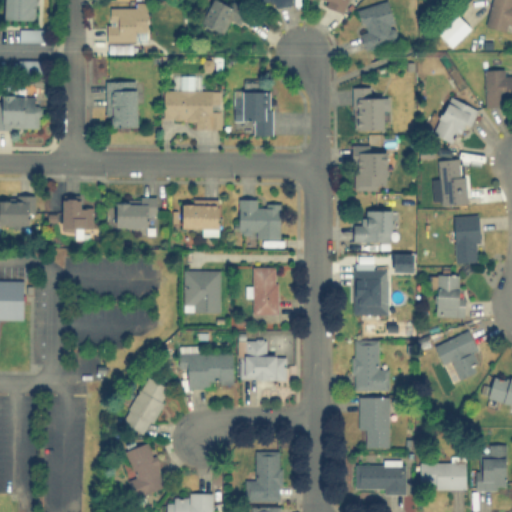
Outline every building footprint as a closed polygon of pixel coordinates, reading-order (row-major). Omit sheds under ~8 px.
[(3,0),(3,17),(34,19),(34,0),(3,0)] [(205,0),(205,27),(224,27),(224,21),(243,21),(243,0),(205,0)] [(325,0),(324,5),(342,10),(344,0),(325,0)] [(364,48),(397,39),(386,0),(382,0),(353,8),(364,48)] [(511,0),(490,0),(485,22),(511,28),(511,0)] [(106,40),(146,40),(146,4),(106,4),(106,40)] [(437,32),(450,45),(468,27),(456,14),(437,32)] [(18,41),(41,41),(41,28),(18,28),(18,41)] [(39,71),(39,59),(17,59),(17,71),(39,71)] [(505,67),(482,68),(483,102),(511,101),(511,73),(506,73),(505,67)] [(219,128),(220,88),(199,88),(199,74),(173,73),(172,87),(162,87),(161,117),(191,117),(191,127),(219,128)] [(135,125),(135,79),(105,79),(105,125),(135,125)] [(232,120),(251,120),(251,133),(270,133),(270,89),(260,89),(260,80),(242,80),(242,89),(232,89),(232,120)] [(380,128),(380,96),(369,96),(369,85),(351,85),(351,128),(380,128)] [(0,128),(40,128),(40,93),(0,93),(0,128)] [(474,107),(448,94),(431,131),(456,144),(474,107)] [(384,189),(384,147),(352,147),(351,188),(384,189)] [(431,177),(432,203),(463,202),(461,157),(436,158),(437,176),(431,177)] [(32,195),(0,195),(0,223),(32,224),(32,195)] [(114,225),(145,226),(145,215),(154,215),(154,197),(114,196),(114,225)] [(73,238),(90,238),(90,206),(80,206),(80,197),(60,197),(60,227),(73,227),(73,238)] [(278,200),(256,201),(256,197),(237,197),(237,236),(278,236),(278,200)] [(217,234),(217,198),(180,198),(180,227),(200,227),(200,234),(217,234)] [(390,239),(390,209),(363,209),(363,220),(352,220),(352,239),(390,239)] [(476,214),(452,214),(453,260),(477,259),(476,214)] [(412,271),(392,271),(392,253),(412,253),(412,271)] [(384,266),(373,266),(373,262),(352,262),(352,313),(377,313),(377,288),(384,288),(384,266)] [(275,312),(275,265),(251,265),(251,285),(245,285),(245,297),(251,297),(251,312),(275,312)] [(182,311),(218,311),(218,268),(182,268),(182,311)] [(460,273),(432,273),(432,314),(460,315),(460,273)] [(0,279),(21,280),(20,317),(0,317),(0,279)] [(434,342),(449,380),(481,367),(465,330),(434,342)] [(283,378),(284,353),(265,353),(265,337),(237,337),(237,378),(283,378)] [(386,388),(386,366),(375,366),(375,338),(351,338),(351,389),(386,388)] [(200,351),(200,345),(177,345),(177,366),(186,366),(186,385),(230,385),(230,351),(200,351)] [(511,403),(511,374),(492,371),(486,398),(511,403)] [(121,420),(143,433),(168,387),(145,375),(121,420)] [(386,445),(386,395),(357,395),(357,428),(364,428),(364,445),(386,445)] [(133,476),(127,478),(133,495),(163,485),(148,440),(124,448),(133,476)] [(504,442),(484,442),(484,455),(475,455),(475,488),(504,488),(504,442)] [(279,449),(255,449),(254,477),(244,477),(244,499),(279,499),(279,449)] [(404,493),(404,460),(353,460),(353,489),(382,489),(382,493),(404,493)] [(464,486),(464,460),(418,460),(418,486),(464,486)] [(212,511),(212,491),(185,491),(185,494),(174,494),(174,500),(165,500),(165,511),(212,511)]
